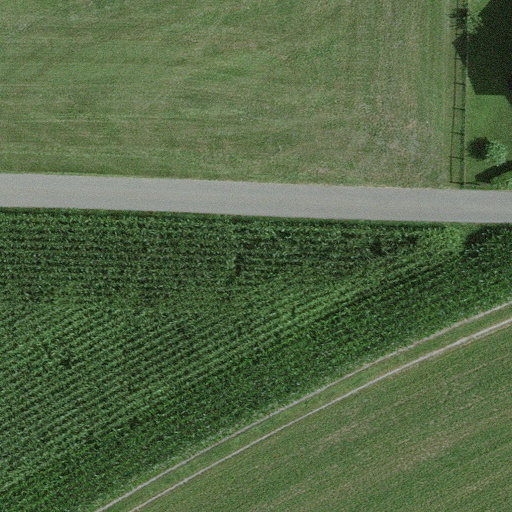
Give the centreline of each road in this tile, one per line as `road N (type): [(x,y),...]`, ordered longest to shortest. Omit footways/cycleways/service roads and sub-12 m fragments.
road 1 (unclassified): [(511,205),(0,190)]
road 2 (track): [(130,511),(323,402),(511,318)]
